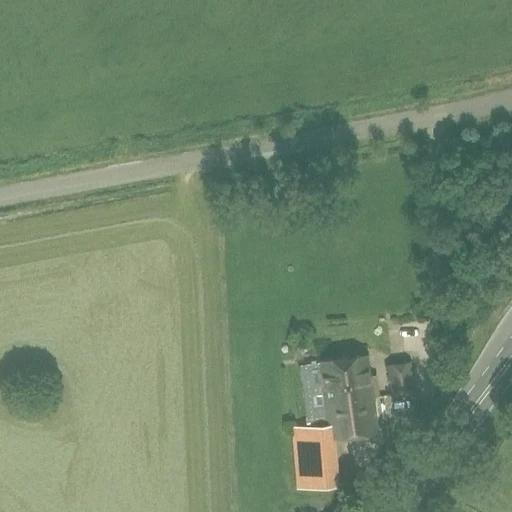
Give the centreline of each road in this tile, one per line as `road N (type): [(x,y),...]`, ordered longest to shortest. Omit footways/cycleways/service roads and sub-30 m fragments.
road 1 (unclassified): [(0,196),(511,96)]
road 2 (primary): [(394,511),(511,358)]
